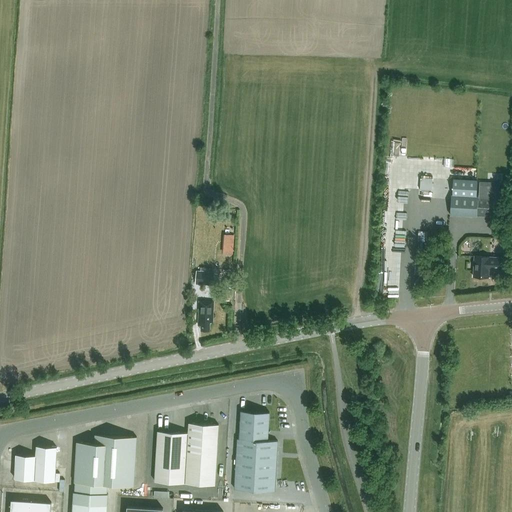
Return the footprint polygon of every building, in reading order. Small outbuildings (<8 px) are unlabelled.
[(420,177),(420,189),(425,189),(424,198),(435,198),(435,177),(420,177)] [(451,195),(450,215),(477,216),(477,206),(499,208),(500,183),(479,182),(479,196),(476,196),(477,180),(453,179),(452,195),(451,195)] [(511,250),(511,241),(503,241),(502,253),(511,254),(511,250)] [(234,244),(224,243),(223,253),(233,254),(234,244)] [(502,257),(490,256),(475,255),(473,276),(488,277),(488,269),(501,270),(502,257)] [(195,284),(211,285),(212,272),(210,271),(210,268),(200,267),(200,271),(196,270),(195,284)] [(230,301),(230,291),(223,291),(222,301),(230,301)] [(213,322),(214,301),(199,300),(198,324),(202,325),(202,330),(210,330),(210,322),(213,322)] [(268,440),(270,412),(241,410),(239,438),(268,440)] [(188,432),(185,483),(215,484),(219,424),(189,422),(188,432)] [(185,483),(188,432),(158,431),(155,481),(185,483)] [(75,482),(75,492),(107,493),(107,484),(134,486),(137,437),(95,434),(95,443),(77,442),(74,482),(75,482)] [(234,489),(275,491),(278,441),(268,440),(239,438),(238,438),(234,489)] [(35,465),(55,467),(57,447),(37,445),(36,455),(35,465)] [(34,479),(35,465),(36,455),(16,454),(14,478),(34,479)] [(54,481),(55,467),(35,465),(34,479),(54,481)] [(106,511),(108,493),(107,493),(75,492),(74,491),(72,511),(106,511)] [(51,511),(52,502),(12,499),(10,511),(51,511)]
